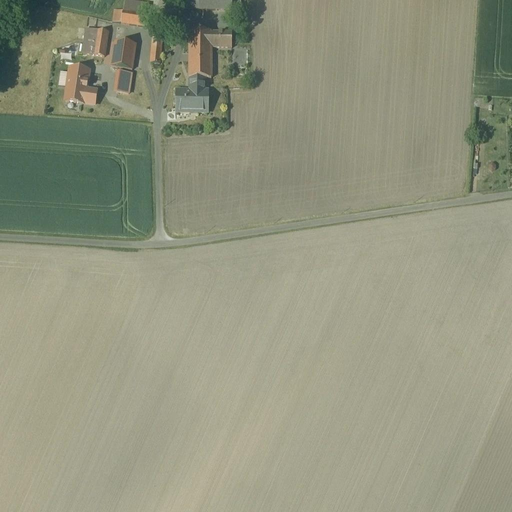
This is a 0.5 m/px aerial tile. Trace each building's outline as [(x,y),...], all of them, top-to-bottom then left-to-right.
[(173,0),(174,11),(232,11),(232,6),(239,6),(239,0),(173,0)] [(115,11),(113,23),(145,28),(149,6),(125,3),(123,13),(115,11)] [(167,19),(167,29),(177,30),(178,19),(167,19)] [(86,30),(83,54),(104,58),(108,33),(86,30)] [(204,79),(211,79),(212,49),(232,49),(232,33),(189,33),(189,79),(190,79),(204,79)] [(152,40),(150,64),(160,65),(162,41),(152,40)] [(111,68),(132,71),(136,45),(115,42),(111,68)] [(70,70),(65,102),(94,106),(96,92),(86,91),(89,73),(70,70)] [(131,75),(116,73),(113,93),(128,95),(131,75)] [(176,92),(176,114),(208,114),(208,92),(204,92),(204,79),(190,79),(190,92),(176,92)] [(491,131),(492,112),(476,110),(474,130),(491,131)] [(511,112),(492,112),(491,131),(511,132),(511,112)]
